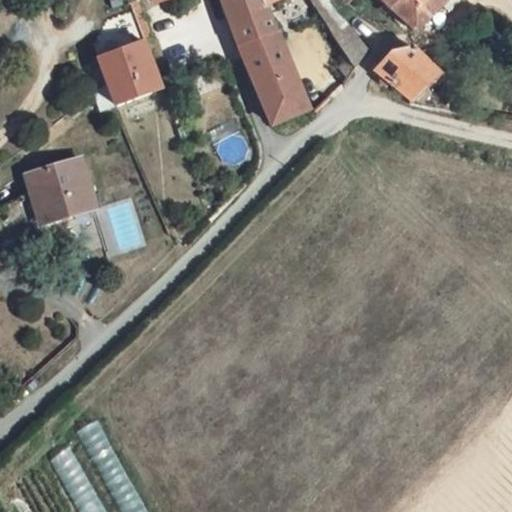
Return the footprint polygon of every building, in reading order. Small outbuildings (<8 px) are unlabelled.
[(215,0),(232,47),(271,31),(262,7),(258,0),(215,0)] [(307,0),(314,12),(327,3),(326,1),(324,0),(307,0)] [(377,0),(411,31),(448,0),(377,0)] [(345,64),(349,71),(358,60),(359,55),(327,3),(314,12),(345,64)] [(303,113),(271,31),(232,47),(267,128),(303,113)] [(157,95),(169,91),(164,80),(156,84),(141,44),(138,46),(157,95)] [(111,112),(157,95),(138,46),(94,60),(102,87),(111,112)] [(386,52),(369,70),(403,102),(433,75),(408,46),(386,52)] [(349,71),(345,64),(334,71),(340,82),(349,71)] [(93,215),(77,164),(23,180),(31,204),(42,199),(50,228),(93,215)] [(19,485),(33,511),(145,511),(94,420),(19,485)]
